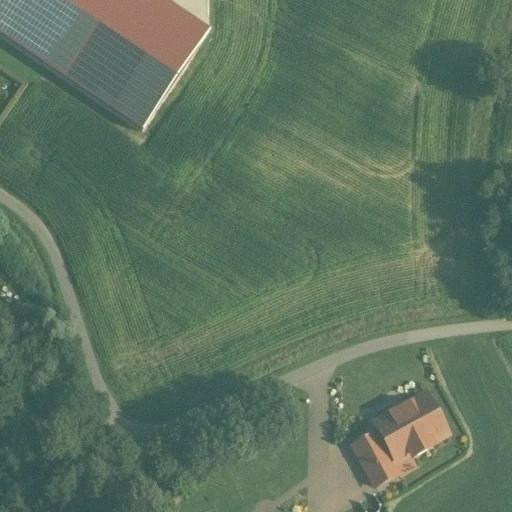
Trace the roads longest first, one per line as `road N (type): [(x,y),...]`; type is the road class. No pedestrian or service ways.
road 1 (unclassified): [(0,200),(38,227),(108,407),(134,431),(169,432),(387,342),(511,325)]
road 2 (track): [(123,422),(0,449)]
